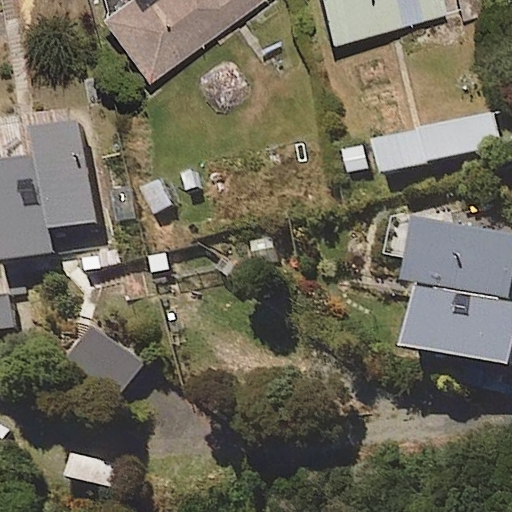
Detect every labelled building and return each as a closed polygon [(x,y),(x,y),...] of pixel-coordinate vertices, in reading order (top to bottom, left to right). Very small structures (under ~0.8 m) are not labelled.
[(264,0),(110,0),(119,12),(103,24),(148,85),(264,0)] [(446,15),(441,0),(320,0),(334,47),(446,15)] [(503,152),(496,119),(377,145),(385,177),(503,152)] [(46,176),(36,177),(0,183),(0,256),(3,278),(59,269),(54,242),(101,234),(85,134),(40,142),(46,176)] [(511,246),(420,235),(412,300),(424,301),(415,376),(511,387),(511,246)] [(0,427),(0,456),(1,457),(14,435),(0,427)]
